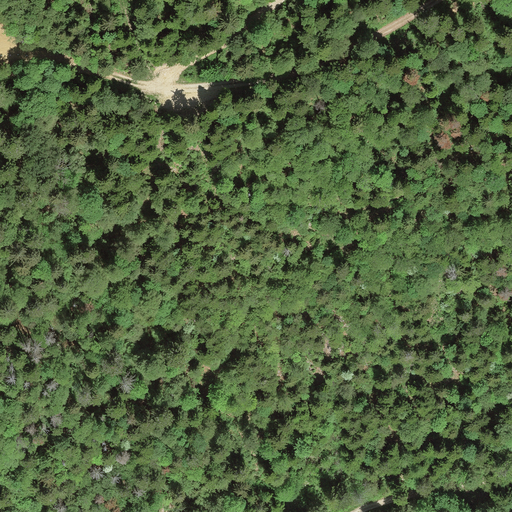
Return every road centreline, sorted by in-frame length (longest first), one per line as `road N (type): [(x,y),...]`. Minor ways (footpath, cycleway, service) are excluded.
road 1 (track): [(432,0),(374,39),(311,67),(200,89),(158,87),(32,42),(0,49)]
road 2 (track): [(511,166),(302,217)]
road 3 (track): [(158,87),(225,52),(292,0)]
road 4 (track): [(357,511),(511,473)]
